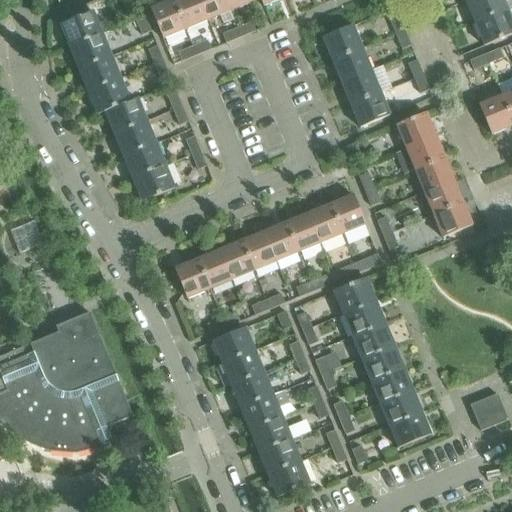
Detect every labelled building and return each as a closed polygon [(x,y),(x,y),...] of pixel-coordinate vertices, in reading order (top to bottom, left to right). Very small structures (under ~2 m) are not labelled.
[(198,0),(174,0),(172,1),(184,31),(207,21),(198,0)] [(224,0),(198,0),(207,21),(220,16),(224,26),(234,22),(230,12),(229,12),(224,0)] [(250,0),(224,0),(229,12),(252,3),(250,0)] [(502,0),(466,0),(465,1),(474,24),(507,11),(506,10),(511,7),(511,3),(510,0),(504,0),(503,1),(502,0)] [(162,40),(184,31),(172,1),(150,10),(162,40)] [(128,7),(134,21),(144,17),(138,3),(128,7)] [(511,23),(507,11),(474,24),(484,48),(511,36),(511,23)] [(91,12),(59,25),(69,48),(101,35),(109,31),(104,20),(96,24),(91,12)] [(150,32),(144,17),(134,21),(141,36),(150,32)] [(389,21),(395,35),(404,32),(398,17),(389,21)] [(251,23),(236,29),(240,38),(255,32),(251,23)] [(322,40),(331,62),(361,50),(352,27),(322,40)] [(225,44),(240,38),(236,29),(221,35),(225,44)] [(410,46),(404,32),(395,35),(401,50),(410,46)] [(69,48),(78,71),(110,57),(101,35),(69,48)] [(207,41),(191,47),(195,57),(210,50),(207,41)] [(147,51),(153,66),(162,62),(156,47),(147,51)] [(181,62),(195,57),(191,47),(177,53),(181,62)] [(331,62),(341,85),(371,72),(361,50),(331,62)] [(499,50),(484,56),(488,65),(502,59),(499,50)] [(484,56),(469,62),(473,71),(488,65),(484,56)] [(78,71),(87,93),(119,80),(110,57),(78,71)] [(407,65),(413,80),(423,76),(416,61),(407,65)] [(168,76),(162,62),(153,66),(159,80),(168,76)] [(341,85),(350,107),(380,94),(371,72),(341,85)] [(429,90),(423,76),(413,80),(419,94),(429,90)] [(104,113),(129,103),(119,80),(87,93),(97,116),(104,113)] [(380,94),(350,107),(359,129),(390,117),(385,105),(393,101),(389,91),(381,95),(380,94)] [(511,92),(501,97),(511,123),(511,92)] [(166,97),(172,112),(181,108),(175,93),(166,97)] [(491,137),(511,127),(511,123),(501,97),(479,106),(491,137)] [(129,103),(104,113),(114,136),(146,122),(137,100),(129,103)] [(187,122),(181,108),(172,112),(178,126),(187,122)] [(395,127),(405,150),(435,137),(425,115),(395,127)] [(114,136),(123,158),(155,145),(146,122),(114,136)] [(185,141),(191,156),(200,153),(194,137),(185,141)] [(405,150),(414,172),(444,160),(435,137),(405,150)] [(351,162),(360,158),(354,144),(345,147),(351,162)] [(123,158),(132,180),(165,167),(155,145),(123,158)] [(206,167),(200,153),(191,156),(197,170),(206,167)] [(414,172),(423,195),(453,182),(444,160),(414,172)] [(174,189),(165,167),(132,180),(141,203),(174,189)] [(358,178),(364,193),(373,189),(367,174),(358,178)] [(423,195),(432,217),(462,205),(453,182),(423,195)] [(379,203),(373,189),(364,193),(370,207),(379,203)] [(352,195),(330,204),(342,234),(364,225),(352,195)] [(330,204),(307,213),(320,243),(342,234),(330,204)] [(472,227),(462,205),(432,217),(442,239),(472,227)] [(307,213),(285,223),(297,252),(320,243),(307,213)] [(376,222),(383,238),(392,234),(385,219),(376,222)] [(43,244),(35,223),(12,231),(20,253),(43,244)] [(285,223),(263,232),(275,262),(297,252),(285,223)] [(263,232),(241,241),(253,271),(275,262),(263,232)] [(397,248),(392,234),(383,238),(388,252),(397,248)] [(241,241),(218,250),(230,280),(253,271),(241,241)] [(218,250),(196,260),(208,289),(230,280),(218,250)] [(376,255),(369,258),(372,268),(380,265),(376,255)] [(369,258),(355,264),(358,273),(372,268),(369,258)] [(186,299),(208,289),(196,260),(174,269),(186,299)] [(342,279),(358,273),(355,264),(339,270),(342,279)] [(307,276),(298,279),(301,286),(310,282),(307,276)] [(324,277),(310,282),(314,291),(327,286),(324,277)] [(332,294),(341,316),(374,303),(364,280),(332,294)] [(298,298),(314,291),(310,282),(301,286),(294,289),(298,298)] [(280,295),(265,301),(269,310),(284,304),(280,295)] [(254,316),(269,310),(265,301),(250,307),(254,316)] [(341,316),(350,338),(383,325),(374,303),(341,316)] [(235,312),(220,318),(224,328),(239,322),(235,312)] [(281,331),(291,327),(285,312),(275,316),(281,331)] [(0,357),(0,422),(3,426),(20,440),(20,441),(24,443),(45,451),(45,452),(50,453),(51,452),(72,454),(72,455),(77,455),(77,454),(99,448),(99,449),(102,448),(95,433),(132,417),(89,313),(55,328),(58,334),(0,357)] [(295,318),(301,332),(310,329),(304,314),(295,318)] [(210,334),(224,328),(220,318),(206,324),(210,334)] [(350,338),(359,361),(392,347),(383,325),(350,338)] [(301,332),(308,349),(317,345),(310,329),(301,332)] [(212,343),(221,365),(253,352),(244,330),(212,343)] [(287,346),(294,361),(303,357),(297,342),(287,346)] [(359,361),(369,383),(401,370),(392,347),(359,361)] [(221,365),(230,387),(262,374),(253,352),(221,365)] [(309,372),(303,357),(294,361),(300,376),(309,372)] [(314,362),(320,377),(329,373),(323,359),(314,362)] [(369,383),(378,405),(411,392),(401,370),(369,383)] [(335,388),(329,373),(320,377),(326,391),(335,388)] [(230,387),(239,410),(271,397),(262,374),(230,387)] [(306,391),(312,406),(322,402),(316,387),(306,391)] [(378,405),(387,428),(420,414),(411,392),(378,405)] [(480,431),(507,420),(496,395),(470,405),(480,431)] [(239,410),(248,432),(280,419),(271,397),(239,410)] [(328,416),(322,402),(312,406),(318,420),(328,416)] [(331,406),(338,422),(347,418),(340,402),(331,406)] [(429,437),(420,414),(387,428),(396,450),(429,437)] [(353,432),(347,418),(338,422),(344,436),(353,432)] [(248,432),(258,454),(290,441),(280,419),(248,432)] [(324,436),(330,450),(340,446),(334,432),(324,436)] [(258,454),(267,476),(299,463),(290,441),(258,454)] [(345,461),(340,446),(330,450),(336,465),(345,461)] [(357,465),(366,462),(360,447),(351,451),(357,465)] [(308,485),(299,463),(267,476),(276,499),(308,485)]
